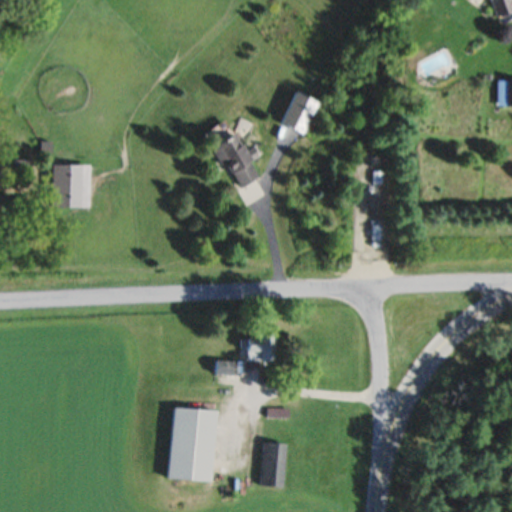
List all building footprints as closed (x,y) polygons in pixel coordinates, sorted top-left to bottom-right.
[(507,0),(510,7),(495,13),(489,0),(507,0)] [(319,99),(304,133),(282,123),(297,90),(319,99)] [(232,129),(246,148),(253,144),(259,154),(250,159),(259,173),(242,185),(232,171),(231,172),(224,162),(221,163),(211,148),(215,145),(213,142),(231,129),(232,129)] [(10,159),(25,159),(25,173),(10,173),(10,159)] [(380,170),(379,182),(369,182),(370,169),(380,170)] [(380,222),(379,238),(369,238),(369,221),(380,222)] [(270,332),(271,343),(272,342),(273,359),(269,359),(258,360),(257,350),(244,350),(244,346),(239,346),(238,338),(246,338),(256,337),(256,333),(270,332)] [(214,373),(216,359),(233,361),(232,375),(214,373)] [(170,406),(213,409),(208,480),(165,477),(170,406)] [(265,416),(265,407),(288,407),(288,416),(265,416)] [(262,440),(285,441),(282,486),(259,485),(262,440)]
